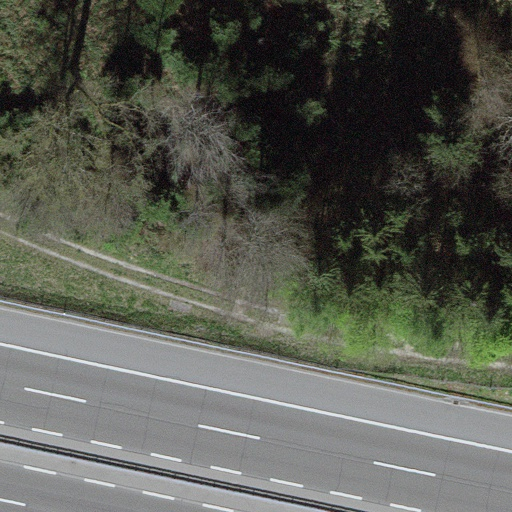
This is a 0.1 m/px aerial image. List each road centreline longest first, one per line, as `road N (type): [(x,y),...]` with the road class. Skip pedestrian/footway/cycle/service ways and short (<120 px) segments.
road 1 (track): [(0,228),(185,309),(333,344),(511,364)]
road 2 (motorway): [(511,490),(0,382)]
